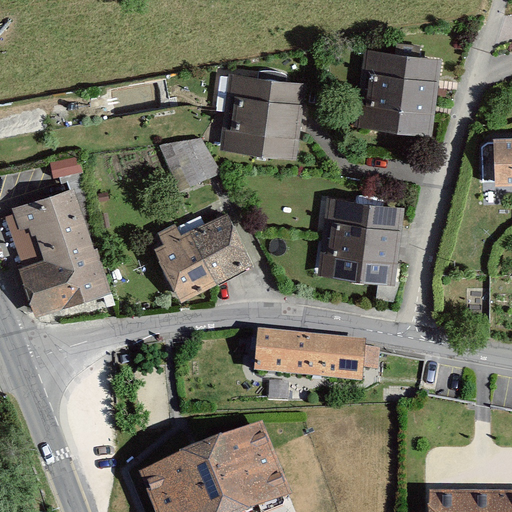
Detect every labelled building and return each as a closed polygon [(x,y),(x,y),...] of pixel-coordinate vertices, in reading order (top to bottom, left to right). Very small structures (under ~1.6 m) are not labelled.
[(364,52),(354,132),(434,142),(444,62),(364,52)] [(302,92),(224,84),(216,159),(295,166),(302,92)] [(170,141),(174,185),(212,181),(209,138),(170,141)] [(511,147),(496,149),(499,194),(511,192),(511,147)] [(53,160),(56,173),(82,169),(79,155),(53,160)] [(72,200),(6,221),(36,315),(103,293),(72,200)] [(399,220),(326,210),(317,277),(390,286),(399,220)] [(227,217),(155,255),(184,309),(256,271),(227,217)] [(261,339),(255,381),(363,393),(369,350),(261,339)] [(140,480),(153,511),(270,511),(294,503),(265,430),(140,480)] [(511,511),(511,497),(428,496),(428,511),(511,511)]
